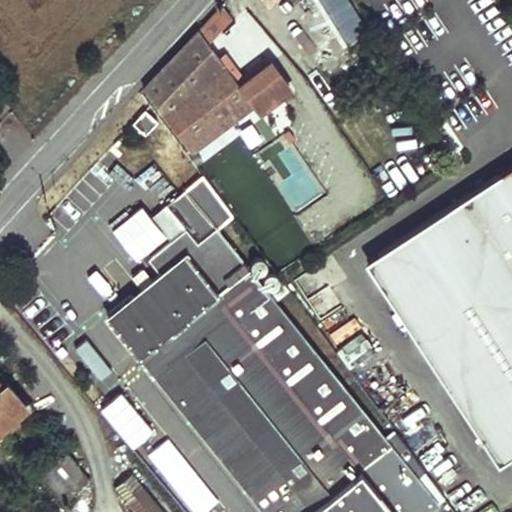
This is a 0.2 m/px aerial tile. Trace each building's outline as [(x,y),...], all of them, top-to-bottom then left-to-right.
[(369,29),(350,0),(263,0),(268,6),(274,0),(319,0),(334,22),(337,20),(351,41),(369,29)] [(230,17),(220,4),(143,88),(190,151),(252,104),(258,112),(290,89),(270,63),(240,85),(207,41),(230,17)] [(402,82),(393,88),(404,104),(413,99),(402,82)] [(158,121),(145,109),(134,122),(146,133),(158,121)] [(293,208),(320,195),(294,144),(279,151),(292,177),(280,183),(293,208)] [(415,335),(498,463),(511,453),(511,163),(378,251),(427,326),(415,335)] [(423,511),(438,501),(216,230),(233,216),(202,175),(167,204),(200,244),(187,253),(164,271),(109,315),(265,511),(423,511)] [(164,271),(187,253),(176,239),(153,257),(164,271)] [(427,326),(378,251),(365,260),(415,335),(427,326)] [(86,339),(74,348),(100,380),(112,371),(86,339)] [(4,386),(0,381),(0,430),(27,407),(6,383),(4,386)] [(99,408),(132,449),(153,432),(120,391),(99,408)] [(437,478),(463,461),(435,418),(408,435),(437,478)] [(57,495),(83,473),(66,451),(40,474),(57,495)] [(164,511),(131,472),(114,486),(135,511),(164,511)] [(88,478),(83,473),(57,495),(62,500),(88,478)]
